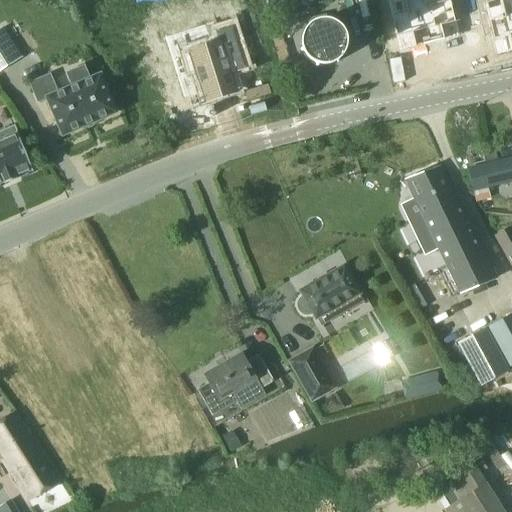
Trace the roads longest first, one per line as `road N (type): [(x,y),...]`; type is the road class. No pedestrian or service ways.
road 1 (tertiary): [(0,245),(229,147),(511,84)]
road 2 (track): [(15,239),(86,377)]
